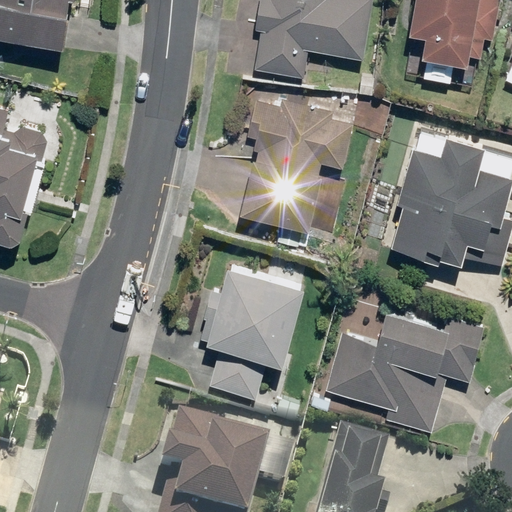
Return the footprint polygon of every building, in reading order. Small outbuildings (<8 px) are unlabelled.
[(0,0),(0,28),(72,39),(77,0),(0,0)] [(263,0),(260,24),(263,25),(257,64),(308,72),(313,42),(368,50),(375,0),(263,0)] [(497,31),(500,0),(418,0),(416,23),(430,24),(428,45),(486,52),(488,30),(497,31)] [(259,149),(257,148),(244,202),(315,219),(327,165),(321,164),(323,155),(347,161),(357,117),(334,111),(336,104),(285,92),(283,99),(259,93),(250,130),(258,132),(256,142),(261,143),(259,149)] [(13,103),(0,99),(0,227),(20,233),(28,227),(53,135),(45,125),(27,120),(19,127),(7,124),(13,103)] [(444,144),(416,138),(404,192),(407,193),(396,236),(506,262),(511,237),(511,211),(510,211),(511,202),(511,166),(484,160),(489,138),(448,128),(444,144)] [(290,351),(309,274),(232,256),(226,281),(215,278),(201,333),(223,339),(212,381),(259,392),(271,346),(290,351)] [(344,324),(328,382),(391,399),(387,412),(436,425),(452,367),(476,373),(491,316),(454,306),(451,315),(391,299),(382,334),(344,324)] [(309,398),(277,387),(270,409),(302,419),(309,398)] [(170,463),(157,511),(246,511),(268,433),(177,408),(163,461),(170,463)] [(390,436),(340,423),(316,511),(385,511),(390,497),(382,494),(384,483),(379,482),(390,436)]
